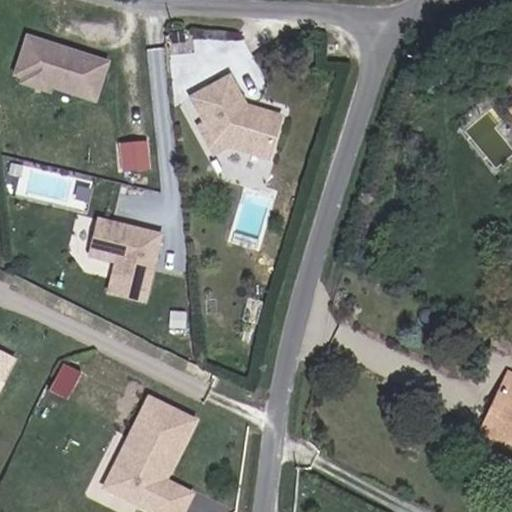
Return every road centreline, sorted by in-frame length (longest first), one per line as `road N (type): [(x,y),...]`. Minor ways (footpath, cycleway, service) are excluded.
road 1 (unclassified): [(263,511),(299,313),(388,24)]
road 2 (unclassified): [(140,0),(388,24)]
